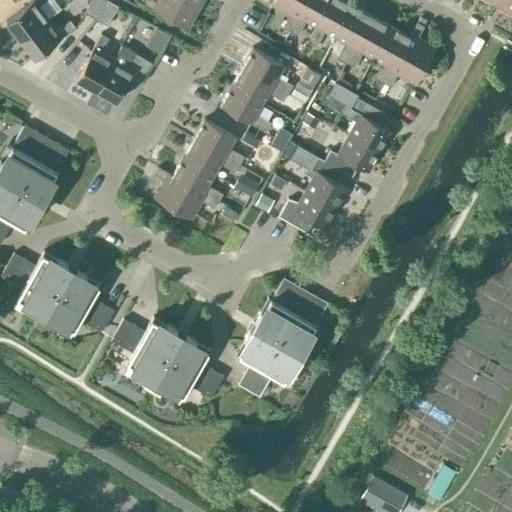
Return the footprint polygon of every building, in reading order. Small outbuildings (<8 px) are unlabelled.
[(28,0),(30,2),(5,21),(20,39),(48,18),(39,6),(46,0),(28,0)] [(91,0),(84,12),(95,19),(105,0),(91,0)] [(118,5),(108,0),(105,0),(95,19),(107,25),(118,5)] [(138,0),(187,27),(198,7),(185,0),(156,0),(156,1),(154,0),(138,0)] [(289,30),(306,0),(273,0),(271,4),(289,14),(282,27),(289,30)] [(306,0),(289,30),(297,35),(306,19),(316,25),(329,0),(306,0)] [(352,4),(344,0),(329,0),(316,25),(307,40),(316,45),(325,29),(335,35),(352,4)] [(511,0),(495,0),(493,3),(511,13),(511,0)] [(352,4),(335,35),(346,41),(337,57),(346,61),(371,15),(352,4)] [(390,25),(371,15),(346,61),(354,66),(363,50),(373,56),(390,25)] [(48,18),(20,39),(34,58),(75,26),(70,19),(56,29),(48,18)] [(423,25),(416,21),(409,35),(400,51),(425,65),(435,47),(417,36),(423,25)] [(390,25),(373,56),(384,62),(375,78),(383,82),(400,51),(409,35),(390,25)] [(75,78),(95,89),(113,59),(100,52),(108,37),(100,33),(75,78)] [(241,65),(287,92),(292,84),(276,75),(283,64),(252,46),(241,65)] [(400,51),(383,82),(390,86),(397,73),(415,83),(425,65),(400,51)] [(125,66),(113,59),(95,89),(116,101),(130,76),(141,82),(152,62),(133,52),(125,66)] [(230,84),(261,102),(267,91),(283,100),(287,92),(241,65),(230,84)] [(318,76),(304,68),(290,94),(303,101),(318,76)] [(355,120),(348,133),(379,150),(391,130),(381,124),(387,113),(356,96),(358,94),(335,80),(327,94),(344,104),(340,111),(355,120)] [(261,102),(230,84),(219,103),(265,130),(270,121),(255,112),(261,102)] [(204,118),(193,137),(239,164),(243,155),(228,146),(234,135),(204,118)] [(24,123),(11,145),(8,144),(0,158),(0,242),(12,221),(26,229),(59,172),(56,170),(68,149),(24,123)] [(330,149),(323,159),(351,175),(358,165),(368,170),(379,150),(348,133),(337,153),(330,149)] [(193,137),(182,156),(212,173),(218,163),(234,172),(239,164),(193,137)] [(312,176),(304,189),(335,207),(347,187),(337,181),(343,171),(323,159),(297,144),(290,158),(306,167),(303,171),(312,176)] [(171,174),(186,182),(218,200),(222,193),(206,184),(212,173),(182,156),(171,174)] [(154,197),(172,208),(186,182),(171,174),(157,166),(153,173),(165,179),(154,197)] [(272,173),(259,207),(274,214),(288,179),(272,173)] [(236,187),(252,196),(260,183),(243,174),(236,187)] [(186,182),(172,208),(190,218),(201,200),(213,207),(218,200),(186,182)] [(277,215),(279,216),(308,232),(314,222),(324,227),(335,207),(304,189),(298,200),(287,197),(277,215)] [(411,421),(474,454),(511,382),(511,371),(508,369),(511,360),(511,224),(502,243),(511,248),(511,250),(488,296),(486,295),(446,372),(455,377),(440,405),(424,397),(411,421)] [(79,318),(101,331),(113,309),(92,296),(100,282),(43,250),(35,264),(13,251),(1,273),(23,286),(15,300),(71,332),(79,318)] [(268,296),(235,353),(249,361),(237,383),(259,395),(271,373),(285,381),(318,325),(315,323),(327,301),(283,276),(270,298),(268,296)] [(201,362),(209,348),(153,316),(144,330),(123,317),(110,339),(132,352),(124,366),(180,398),(189,384),(210,396),(223,375),(201,362)] [(425,487),(442,457),(407,437),(390,467),(425,487)] [(395,511),(406,494),(372,475),(358,499),(382,511),(395,511)]
